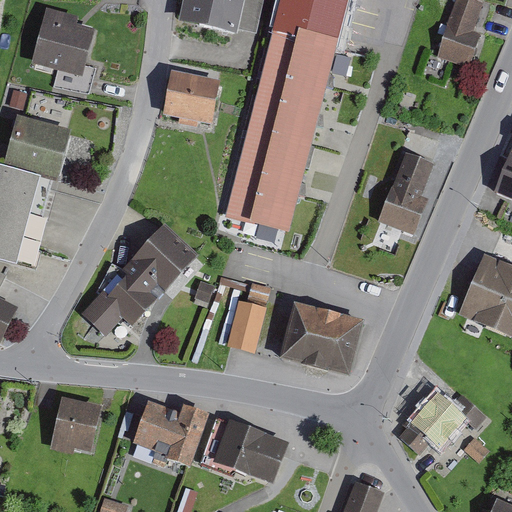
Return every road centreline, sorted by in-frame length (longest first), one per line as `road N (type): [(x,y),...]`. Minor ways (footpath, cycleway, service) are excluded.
road 1 (residential): [(163,0),(132,164),(43,343),(40,367)]
road 2 (residential): [(360,423),(511,69)]
road 3 (residential): [(40,367),(261,392),(360,423)]
